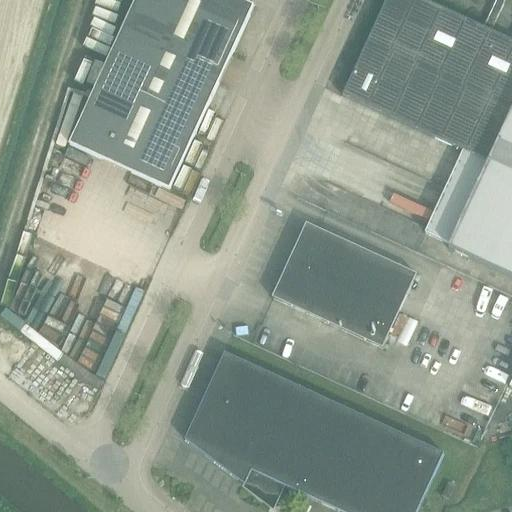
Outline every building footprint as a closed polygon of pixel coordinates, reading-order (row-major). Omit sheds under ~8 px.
[(253,10),(235,1),(232,0),(136,0),(69,147),(169,193),(253,10)] [(387,0),(342,98),(434,140),(467,155),(488,165),(511,112),(511,43),(490,34),(505,0),(497,0),(483,31),(417,0),(387,0)] [(511,112),(488,165),(467,155),(431,231),(427,230),(425,235),(450,246),(448,250),(511,280),(511,112)] [(382,351),(416,277),(306,226),(272,300),(382,351)] [(429,309),(417,332),(424,336),(437,313),(429,309)] [(418,511),(443,456),(224,355),(184,443),(264,503),(273,484),(334,511),(418,511)]
